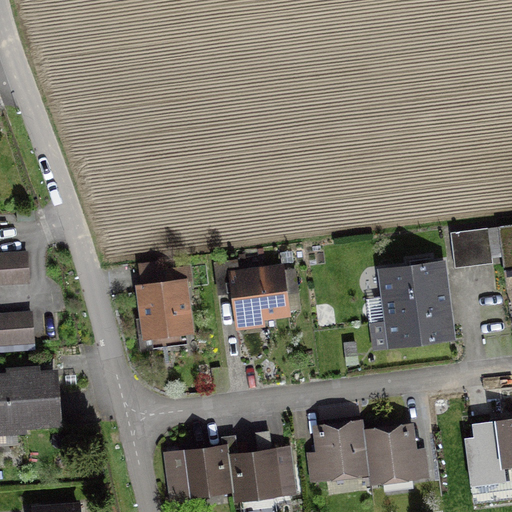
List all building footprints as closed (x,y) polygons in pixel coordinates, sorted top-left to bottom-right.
[(488,229),(452,233),(456,266),(461,265),(473,264),(485,263),(492,262),(488,229)] [(32,255),(0,256),(0,289),(34,287),(32,255)] [(385,273),(395,346),(452,339),(450,326),(447,302),(444,280),(443,265),(385,273)] [(292,269),(237,276),(245,334),(299,328),(292,269)] [(194,282),(142,288),(149,346),(201,339),(194,282)] [(36,316),(0,318),(0,349),(38,347),(36,316)] [(66,373),(0,377),(0,437),(70,433),(66,373)] [(511,420),(476,425),(481,473),(511,469),(511,420)] [(357,424),(318,429),(324,477),(363,472),(357,424)] [(416,475),(408,427),(369,433),(376,481),(416,475)] [(222,448),(166,458),(174,503),(230,492),(222,448)] [(296,492),(290,449),(235,456),(239,494),(276,489),(276,495),(296,492)]
